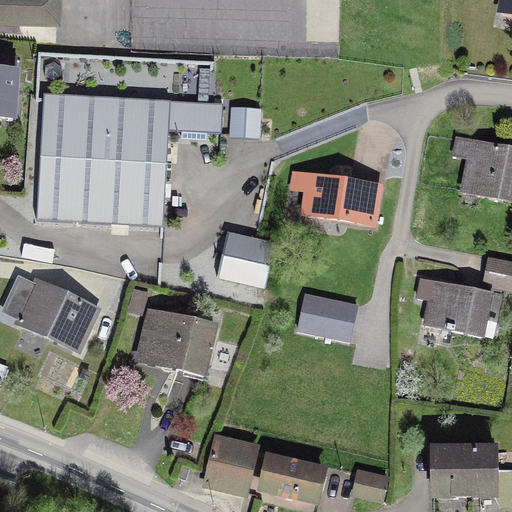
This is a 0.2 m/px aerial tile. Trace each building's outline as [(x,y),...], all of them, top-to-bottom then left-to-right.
[(0,0),(0,22),(57,25),(57,0),(0,0)] [(511,0),(503,0),(502,9),(511,10),(511,0)] [(17,59),(0,57),(0,117),(13,119),(17,59)] [(43,96),(36,221),(163,228),(169,132),(221,135),(223,106),(43,96)] [(231,109),(230,138),(259,140),(260,111),(231,109)] [(462,192),(511,201),(511,151),(472,143),(462,192)] [(379,188),(309,177),(304,215),(373,225),(379,188)] [(227,235),(216,278),(265,289),(275,246),(227,235)] [(511,264),(490,260),(485,286),(511,291),(511,264)] [(18,324),(78,352),(97,311),(37,283),(35,288),(19,280),(11,297),(27,304),(18,324)] [(496,337),(505,297),(421,280),(417,299),(430,302),(425,327),(481,338),(482,334),(496,337)] [(350,342),(357,308),(305,297),(298,331),(350,342)] [(150,314),(139,361),(204,376),(215,330),(150,314)] [(206,484),(245,493),(255,450),(216,441),(206,484)] [(500,507),(511,506),(511,472),(495,473),(495,451),(433,452),(433,498),(495,497),(500,507)] [(269,459),(262,489),(316,502),(323,472),(269,459)] [(360,475),(355,495),(382,501),(387,482),(360,475)]
